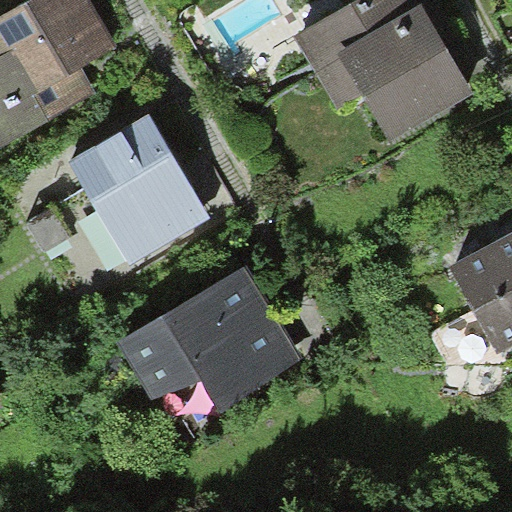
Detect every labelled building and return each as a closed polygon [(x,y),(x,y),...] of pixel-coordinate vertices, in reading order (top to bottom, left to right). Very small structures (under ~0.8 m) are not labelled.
[(116,48),(89,0),(31,0),(0,17),(0,146),(0,147),(98,93),(83,66),(116,48)] [(479,96),(424,0),(353,0),(294,34),(337,108),(360,94),(390,147),(479,96)] [(205,214),(145,115),(64,163),(124,263),(205,214)] [(511,344),(511,231),(446,266),(494,355),(511,344)] [(302,362),(247,269),(121,343),(153,397),(198,371),(220,410),(302,362)]
